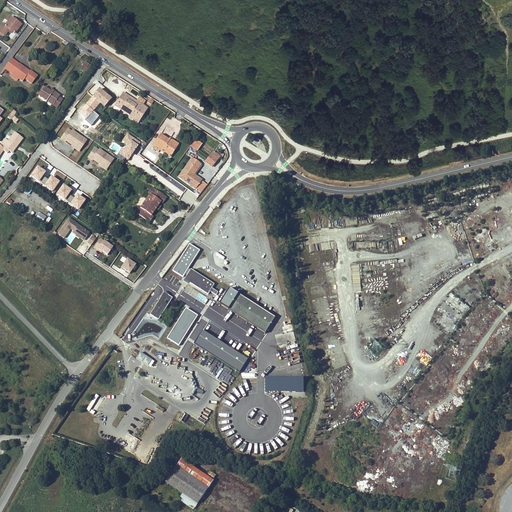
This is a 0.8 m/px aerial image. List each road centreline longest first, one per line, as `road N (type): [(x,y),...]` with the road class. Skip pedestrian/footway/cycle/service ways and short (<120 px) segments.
road 1 (residential): [(77,372),(200,206),(242,163)]
road 2 (secondary): [(272,160),(300,181),(352,191),(511,157)]
road 3 (residential): [(106,58),(0,200)]
road 4 (residential): [(0,507),(77,372)]
road 5 (secondary): [(106,58),(237,137)]
